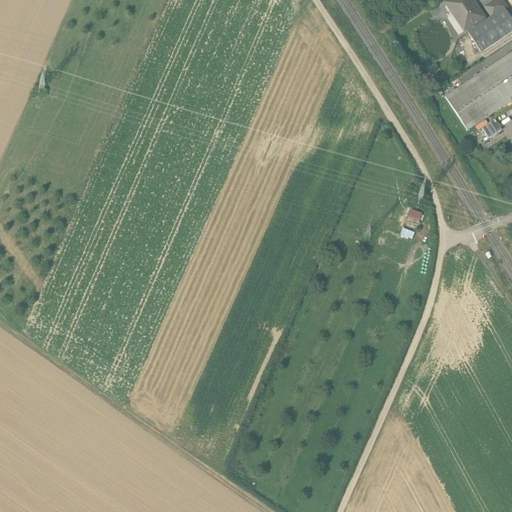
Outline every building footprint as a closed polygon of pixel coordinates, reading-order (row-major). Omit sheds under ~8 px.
[(450,0),(445,4),(452,14),(455,12),(460,19),(456,21),(464,32),(472,27),(474,30),(486,23),(476,8),(475,9),(471,3),(473,2),(471,0),(450,0)] [(499,0),(497,0),(485,8),(492,18),(504,10),(505,11),(506,10),(499,0)] [(474,30),(468,34),(481,54),(511,33),(511,21),(505,11),(504,10),(492,18),(486,23),(474,30)] [(505,58),(445,98),(467,132),(511,101),(511,52),(510,52),(505,55),(505,58)] [(490,127),(476,136),(484,148),(498,138),(490,127)] [(410,209),(407,216),(419,221),(422,213),(410,209)] [(407,226),(404,233),(422,242),(425,235),(407,226)]
